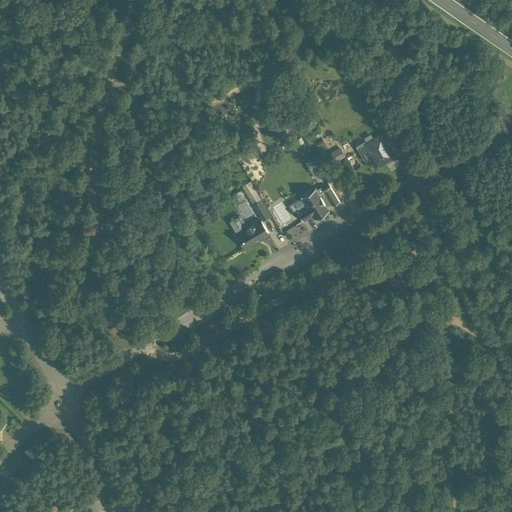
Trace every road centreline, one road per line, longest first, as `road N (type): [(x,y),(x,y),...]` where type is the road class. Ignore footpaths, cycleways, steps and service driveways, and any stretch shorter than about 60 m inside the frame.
road 1 (unclassified): [(511,119),(139,348),(72,403)]
road 2 (unknown): [(511,378),(447,267),(335,273),(185,353),(159,361),(139,348)]
road 3 (unknown): [(135,0),(128,48),(104,99),(96,189),(108,287),(139,348)]
road 4 (unclassified): [(11,298),(72,403)]
